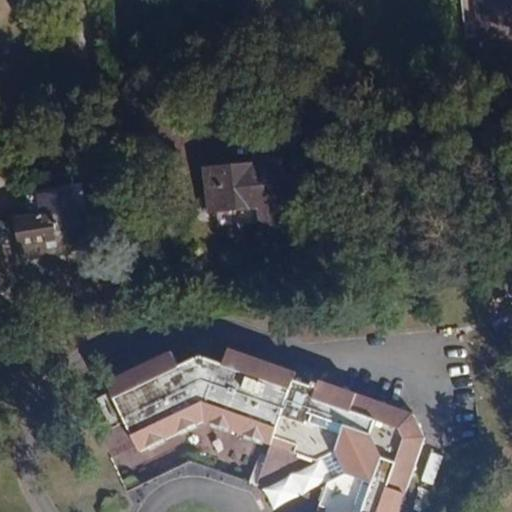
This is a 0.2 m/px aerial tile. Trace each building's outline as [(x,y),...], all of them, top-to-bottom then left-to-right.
[(407,0),(350,0),(353,30),(378,28),(378,33),(411,29),(407,0)] [(511,0),(464,0),(468,39),(511,35),(511,0)] [(273,165),(201,173),(204,208),(255,203),(256,222),(279,219),(273,165)] [(90,188),(33,195),(35,219),(59,216),(85,212),(93,212),(90,188)] [(85,212),(59,216),(62,244),(63,250),(89,248),(85,212)] [(23,220),(26,248),(62,244),(59,216),(35,219),(23,220)] [(193,367),(173,380),(163,363),(97,396),(129,465),(194,435),(303,473),(311,471),(326,495),(314,501),(310,511),(393,511),(416,450),(402,422),(317,390),(314,398),(293,390),(293,382),(224,357),(218,376),(193,367)]
